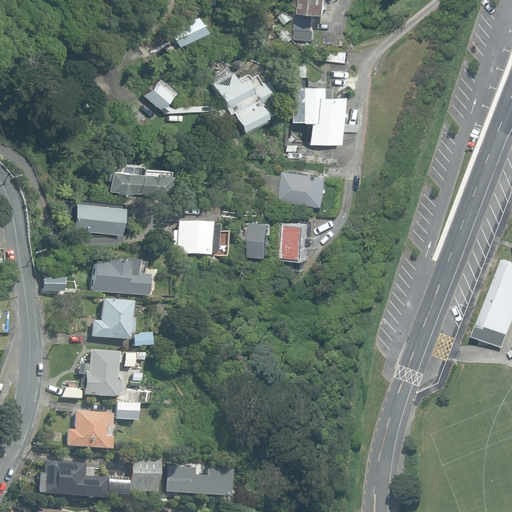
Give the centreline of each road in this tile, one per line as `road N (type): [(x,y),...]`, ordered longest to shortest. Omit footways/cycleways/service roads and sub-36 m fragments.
road 1 (tertiary): [(381,511),(399,405),(511,112)]
road 2 (residential): [(0,173),(10,191),(35,338),(22,429),(0,472)]
